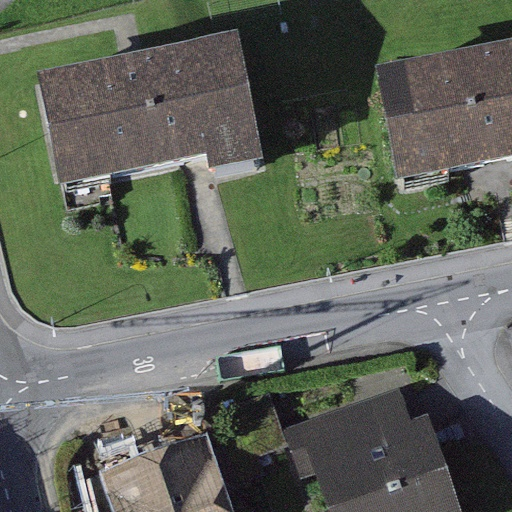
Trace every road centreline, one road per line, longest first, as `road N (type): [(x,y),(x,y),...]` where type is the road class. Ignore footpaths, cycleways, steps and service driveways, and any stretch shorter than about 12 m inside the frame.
road 1 (residential): [(0,390),(459,305)]
road 2 (residential): [(511,440),(459,305)]
